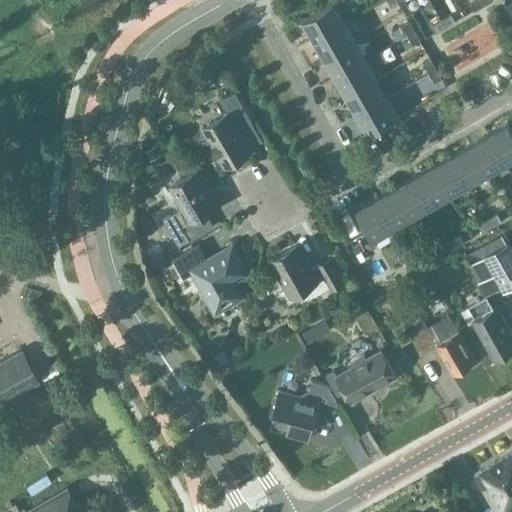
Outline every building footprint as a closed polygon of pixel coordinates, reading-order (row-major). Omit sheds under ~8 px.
[(484,5),(481,0),(477,0),(471,4),(475,11),(484,5)] [(304,19),(315,39),(344,22),(333,2),(304,19)] [(443,20),(447,27),(456,22),(452,14),(443,20)] [(447,27),(443,20),(433,25),(437,32),(447,27)] [(408,35),(416,31),(410,21),(403,25),(408,35)] [(326,57),(355,41),(344,22),(315,39),(326,57)] [(416,31),(408,35),(414,45),(421,41),(416,31)] [(355,41),(326,57),(336,76),(366,59),(355,41)] [(347,95),(376,78),(366,59),(336,76),(347,95)] [(430,73),(437,68),(432,59),(424,63),(430,73)] [(437,68),(430,73),(435,82),(442,78),(437,68)] [(376,78),(347,95),(358,114),(387,97),(376,78)] [(172,85),(161,103),(170,109),(182,91),(172,85)] [(252,152),(242,135),(255,127),(235,93),(221,101),(228,114),(214,122),(215,124),(203,130),(225,168),(252,152)] [(387,97),(358,114),(369,133),(398,116),(387,97)] [(489,134),(506,163),(511,159),(511,127),(509,122),(489,134)] [(506,163),(489,134),(471,144),(488,174),(506,163)] [(488,174),(471,144),(452,155),(469,185),(488,174)] [(156,146),(147,151),(152,159),(161,154),(156,146)] [(469,185),(452,155),(433,166),(450,195),(469,185)] [(450,195),(433,166),(414,177),(431,206),(450,195)] [(171,187),(183,208),(164,219),(180,246),(215,226),(207,214),(218,208),(197,172),(171,187)] [(431,206),(414,177),(396,187),(412,217),(431,206)] [(412,217),(396,187),(377,198),(394,228),(412,217)] [(394,228),(377,198),(357,209),(374,239),(394,228)] [(488,220),(492,227),(502,221),(498,214),(488,220)] [(492,227),(488,220),(479,225),(483,232),(492,227)] [(154,251),(168,245),(161,229),(147,235),(154,251)] [(451,241),(455,248),(465,243),(461,236),(451,241)] [(455,248),(451,241),(442,246),(446,253),(455,248)] [(362,242),(354,246),(363,261),(367,259),(363,251),(366,249),(362,242)] [(199,244),(173,259),(184,279),(195,273),(216,311),(243,296),(234,281),(248,273),(233,247),(208,260),(199,244)] [(487,257),(496,273),(506,290),(511,286),(511,247),(510,244),(487,257)] [(271,261),(292,297),(326,278),(333,289),(344,283),(331,258),(311,270),(297,246),(271,261)] [(482,247),(467,255),(471,263),(478,259),(485,256),(486,255),(482,247)] [(162,251),(150,258),(154,264),(166,257),(162,251)] [(495,274),(485,256),(478,259),(471,263),(470,264),(480,282),(495,274)] [(417,267),(421,275),(431,269),(426,262),(417,267)] [(421,275),(417,267),(407,273),(411,280),(421,275)] [(394,293),(393,305),(406,306),(407,294),(394,293)] [(488,296),(463,310),(470,323),(474,321),(495,359),(511,348),(511,331),(498,306),(495,308),(488,296)] [(383,298),(383,306),(393,307),(393,298),(383,298)] [(415,340),(423,353),(437,345),(455,374),(461,371),(462,374),(474,367),(472,364),(477,361),(450,315),(429,328),(420,313),(404,322),(415,340)] [(401,317),(391,323),(405,346),(415,340),(404,322),(401,317)] [(312,326),(303,332),(309,342),(318,337),(312,326)] [(225,350),(213,356),(220,367),(222,366),(233,360),(235,359),(225,350)] [(327,375),(338,396),(346,391),(352,402),(397,376),(383,350),(367,359),(365,355),(351,363),(353,367),(338,376),(335,370),(327,375)] [(0,362),(0,401),(38,381),(21,351),(0,362)] [(281,391),(276,410),(293,415),(288,434),(309,440),(314,420),(323,423),(326,413),(338,406),(339,403),(328,384),(313,380),(311,389),(300,396),(281,391)] [(511,511),(511,455),(475,476),(494,511),(511,511)] [(28,511),(84,511),(80,503),(77,505),(67,489),(28,511)] [(8,507),(1,511),(24,511),(26,511),(24,508),(20,510),(15,503),(12,505),(10,501),(6,504),(8,507)]
